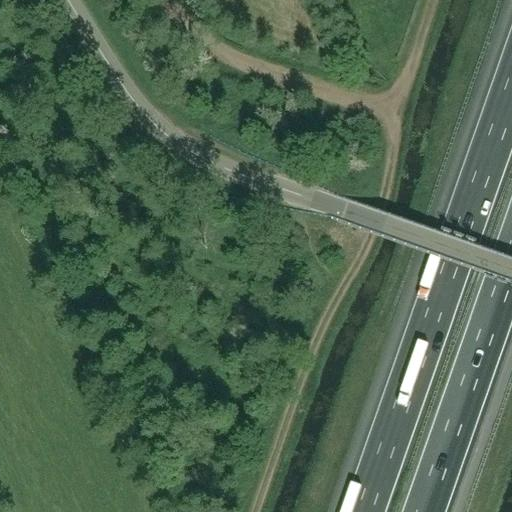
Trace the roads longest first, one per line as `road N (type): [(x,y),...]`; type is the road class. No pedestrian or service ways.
road 1 (unclassified): [(511,270),(192,153),(142,116),(67,0)]
road 2 (motorway): [(511,94),(365,511)]
road 3 (track): [(256,511),(386,182),(383,101)]
road 4 (motorway): [(426,511),(511,264)]
road 5 (track): [(383,101),(331,96),(239,64),(162,0)]
